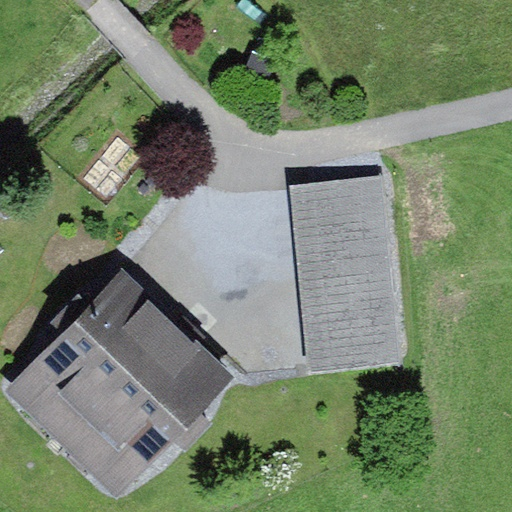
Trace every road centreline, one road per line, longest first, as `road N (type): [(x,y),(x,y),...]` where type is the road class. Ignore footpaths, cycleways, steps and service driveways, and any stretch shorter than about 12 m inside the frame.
road 1 (track): [(93,0),(199,114),(272,140),(342,138),(511,99)]
road 2 (unknown): [(272,140),(173,274)]
